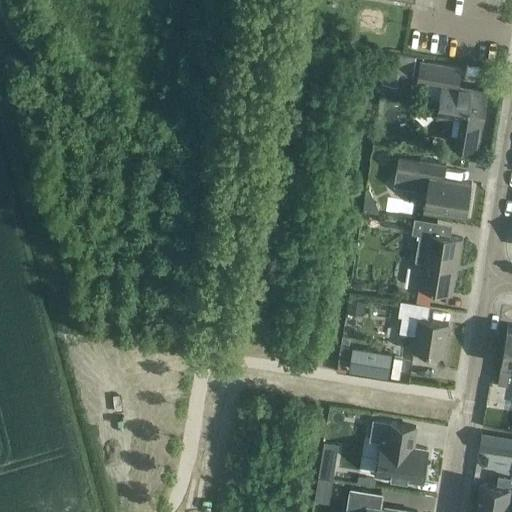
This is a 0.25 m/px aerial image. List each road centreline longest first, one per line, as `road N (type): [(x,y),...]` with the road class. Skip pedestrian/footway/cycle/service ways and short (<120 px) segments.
road 1 (residential): [(452,511),(490,277)]
road 2 (residential): [(490,277),(511,148)]
